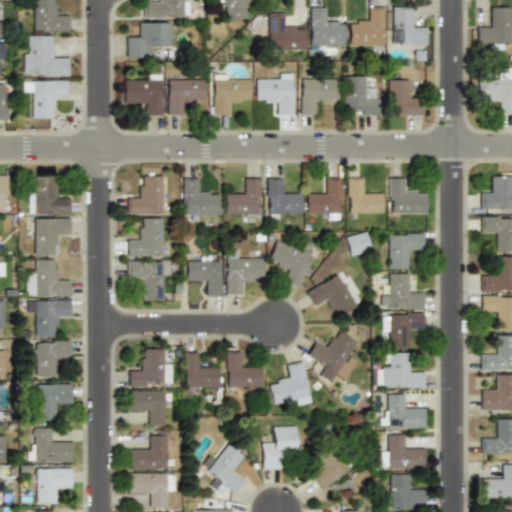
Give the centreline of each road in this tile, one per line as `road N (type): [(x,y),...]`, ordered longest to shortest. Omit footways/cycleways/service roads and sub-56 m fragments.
road 1 (residential): [(101,511),(102,0)]
road 2 (residential): [(454,511),(453,0)]
road 3 (residential): [(511,147),(0,148)]
road 4 (residential): [(277,325),(101,324)]
